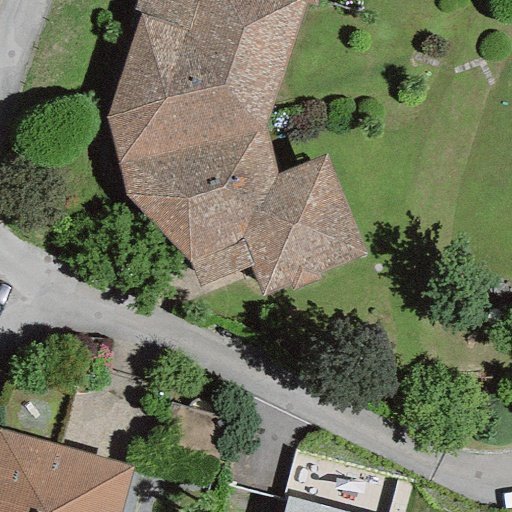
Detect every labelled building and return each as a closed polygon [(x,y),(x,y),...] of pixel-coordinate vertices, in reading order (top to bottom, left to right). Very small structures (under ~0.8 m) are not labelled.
[(103,121),(117,168),(265,128),(305,4),(293,0),(194,0),(195,0),(194,0),(135,0),(133,12),(142,14),(103,121)] [(276,175),(265,128),(117,168),(124,196),(189,260),(199,286),(250,266),(263,298),(289,286),(293,291),(317,283),(314,276),(365,255),(324,155),(276,175)] [(511,154),(493,207),(489,307),(511,312),(511,154)] [(109,511),(122,465),(0,433),(0,511),(109,511)] [(345,511),(285,495),(279,511),(345,511)]
